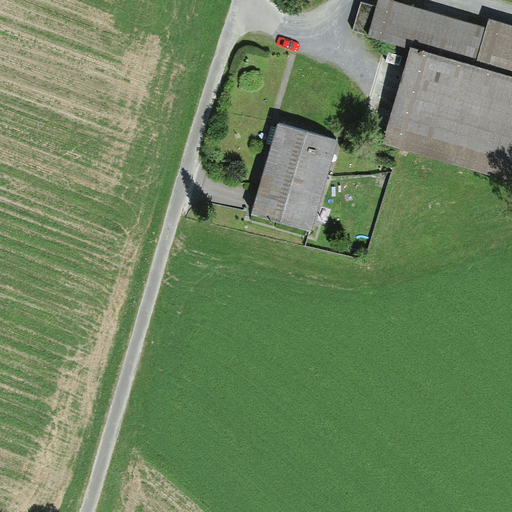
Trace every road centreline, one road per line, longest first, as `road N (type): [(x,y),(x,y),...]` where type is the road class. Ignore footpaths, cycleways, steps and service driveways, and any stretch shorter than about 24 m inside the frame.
road 1 (track): [(243,0),(79,511)]
road 2 (track): [(241,7),(294,29),(353,0)]
